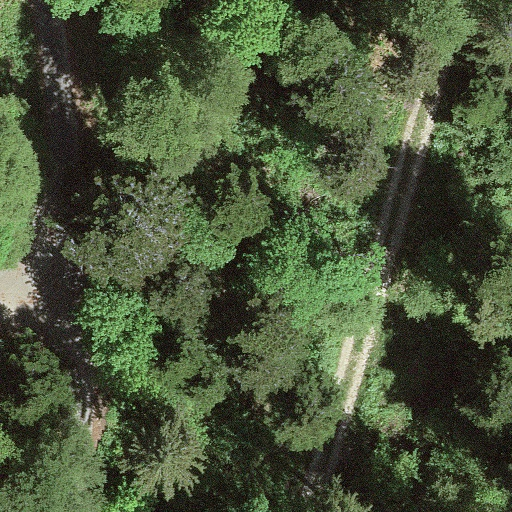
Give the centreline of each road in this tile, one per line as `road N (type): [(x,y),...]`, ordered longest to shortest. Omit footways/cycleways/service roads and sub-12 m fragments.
road 1 (track): [(465,0),(324,511)]
road 2 (unclassified): [(45,0),(74,191),(79,423),(64,511)]
